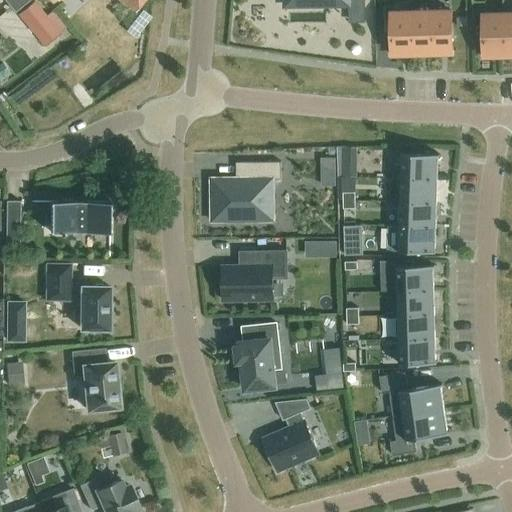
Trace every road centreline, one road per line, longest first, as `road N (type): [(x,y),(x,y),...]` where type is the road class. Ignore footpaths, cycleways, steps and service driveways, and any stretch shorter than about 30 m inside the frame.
road 1 (residential): [(176,114),(172,207),(182,315),(240,509)]
road 2 (residential): [(501,114),(485,269),(503,469)]
road 3 (residential): [(199,93),(501,114)]
road 4 (residential): [(315,511),(503,469)]
road 5 (residential): [(0,160),(40,156),(130,119),(176,114)]
